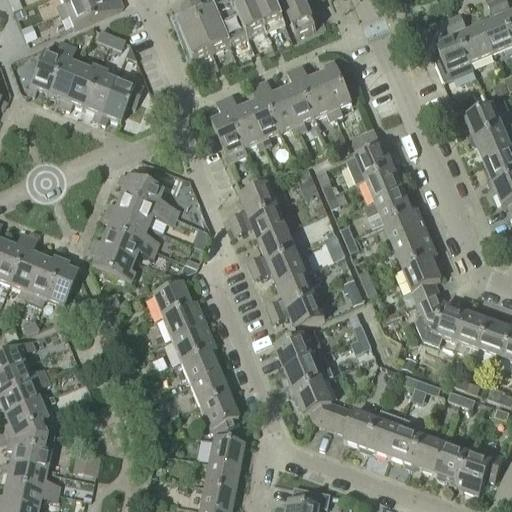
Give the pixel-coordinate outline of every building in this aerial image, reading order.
[(13,16),(20,13),(14,0),(7,0),(6,1),(13,16)] [(57,0),(62,9),(55,12),(58,18),(98,1),(98,0),(57,0)] [(271,0),(252,0),(249,2),(264,37),(283,29),(271,0)] [(315,34),(301,2),(296,0),(277,0),(296,42),(315,34)] [(103,11),(98,1),(58,18),(61,25),(67,22),(72,34),(121,14),(118,5),(103,11)] [(198,2),(189,5),(194,18),(203,14),(198,2)] [(264,37),(249,2),(231,9),(246,44),(264,37)] [(511,18),(511,19),(504,2),(494,6),(511,47),(511,18)] [(194,18),(189,5),(180,9),(186,22),(194,18)] [(511,51),(511,47),(494,6),(486,9),(494,26),(480,32),(492,60),(511,51)] [(246,44),(231,9),(214,17),(228,52),(246,44)] [(228,52),(214,17),(178,32),(193,67),(228,52)] [(492,60),(480,32),(467,37),(459,20),(450,24),(470,70),(492,60)] [(470,70),(450,24),(442,27),(450,44),(435,51),(447,79),(470,70)] [(95,46),(108,51),(111,42),(99,37),(95,46)] [(124,47),(111,42),(108,51),(120,56),(124,47)] [(46,99),(65,50),(57,47),(51,62),(42,58),(25,99),(33,102),(36,95),(46,99)] [(62,113),(78,72),(67,68),(73,53),(65,50),(46,99),(57,104),(55,110),(62,113)] [(328,78),(318,82),(335,123),(341,120),(339,114),(351,108),(335,69),(326,73),(328,78)] [(83,114),(98,75),(89,71),(87,76),(78,72),(62,113),(69,116),(71,110),(83,114)] [(335,123),(318,82),(308,86),(302,72),(294,75),(310,113),(315,124),(326,119),(329,125),(335,123)] [(98,128),(114,87),(104,83),(106,78),(98,75),(83,114),(94,119),(91,125),(98,128)] [(310,113),(294,75),(286,78),(292,93),(283,97),(300,138),(306,135),(303,129),(315,124),(310,113)] [(123,91),(114,87),(98,128),(104,131),(107,124),(119,129),(126,111),(134,114),(142,93),(125,86),(123,91)] [(300,138),(283,97),(273,101),(267,87),(259,90),(279,139),(291,134),(293,140),(300,138)] [(279,139),(259,90),(251,93),(257,108),(246,112),(264,153),(271,150),(268,144),(279,139)] [(472,100),(450,109),(455,120),(477,111),(472,100)] [(264,153),(246,112),(237,116),(231,102),(223,105),(244,154),(255,149),(258,155),(264,153)] [(244,154),(223,105),(215,108),(222,123),(211,127),(214,136),(225,162),(226,161),(229,168),(247,160),(244,154)] [(492,111),(464,123),(473,145),(505,132),(500,120),(508,116),(504,106),(492,111)] [(511,129),(506,133),(505,132),(473,145),(482,168),(511,155),(511,154),(511,129)] [(356,156),(378,147),(373,135),(351,145),(356,156)] [(355,191),(365,187),(393,175),(393,174),(397,173),(387,150),(345,167),(355,191)] [(511,181),(511,158),(511,155),(482,168),(492,190),(511,181)] [(150,171),(143,189),(154,193),(161,175),(150,171)] [(403,197),(393,175),(365,187),(374,209),(403,197)] [(123,190),(119,201),(168,221),(171,213),(157,207),(161,196),(154,193),(143,189),(127,182),(126,182),(120,180),(117,187),(123,190)] [(511,181),(492,190),(502,213),(508,211),(511,219),(511,181)] [(321,192),(326,203),(334,200),(329,188),(321,192)] [(228,224),(232,233),(277,214),(267,190),(242,201),(239,202),(245,217),(228,224)] [(411,218),(403,197),(374,209),(363,214),(367,224),(378,220),(384,232),(412,220),(411,218)] [(339,212),(334,200),(326,203),(331,215),(339,212)] [(168,221),(119,201),(115,212),(108,209),(105,216),(146,232),(150,223),(165,229),(168,221)] [(287,237),(277,214),(232,233),(235,241),(252,234),(258,249),(287,237)] [(146,232),(105,216),(102,223),(109,226),(104,237),(154,257),(157,249),(142,243),(146,232)] [(416,216),(411,218),(412,220),(384,232),(393,254),(427,240),(416,216)] [(165,229),(150,223),(146,232),(161,238),(165,229)] [(340,236),(345,248),(353,245),(348,232),(340,236)] [(154,257),(104,237),(100,248),(93,245),(91,252),(132,268),(136,258),(150,264),(154,257)] [(296,258),(287,237),(258,249),(263,261),(246,268),(250,277),(296,258)] [(0,287),(8,291),(28,242),(20,239),(14,254),(4,250),(0,259),(0,287)] [(436,262),(427,240),(393,254),(402,276),(431,264),(436,262)] [(23,305),(40,264),(30,260),(36,245),(28,242),(8,291),(19,296),(17,302),(23,305)] [(358,256),(353,245),(345,248),(350,259),(358,256)] [(128,278),(132,268),(91,252),(88,259),(94,261),(90,273),(129,289),(132,280),(128,278)] [(303,255),(296,258),(250,277),(254,285),(271,278),(277,292),(305,280),(312,277),(303,255)] [(49,268),(40,264),(23,305),(41,312),(59,266),(51,263),(49,268)] [(439,285),(431,264),(402,276),(417,310),(439,301),(433,288),(439,285)] [(67,270),(59,266),(43,306),(55,310),(52,317),(59,319),(61,313),(62,313),(76,279),(65,274),(67,270)] [(358,280),(363,292),(372,288),(366,276),(358,280)] [(315,303),(305,280),(277,292),(282,305),(265,312),(269,322),(315,303)] [(376,300),(372,288),(363,292),(368,303),(376,300)] [(151,302),(161,324),(194,309),(189,311),(180,290),(151,302)] [(101,306),(105,314),(117,309),(114,300),(101,306)] [(456,348),(466,318),(442,309),(439,301),(417,310),(420,319),(417,321),(414,328),(421,345),(439,352),(442,343),(456,348)] [(324,325),(315,303),(269,322),(272,329),(289,322),(295,337),(324,325)] [(77,309),(80,318),(93,312),(89,304),(77,309)] [(204,332),(194,309),(161,324),(170,347),(204,332)] [(105,330),(117,325),(113,317),(101,322),(105,330)] [(479,356),(489,327),(466,318),(456,348),(453,357),(462,360),(465,352),(479,356)] [(25,341),(37,336),(33,327),(21,333),(25,341)] [(502,365),(511,337),(511,330),(510,335),(489,327),(479,356),(491,361),(487,372),(497,376),(501,364),(502,365)] [(360,330),(358,331),(352,334),(358,346),(366,342),(360,330)] [(214,355),(204,332),(170,347),(180,369),(208,358),(214,355)] [(6,350),(17,345),(13,334),(1,339),(6,350)] [(274,353),(284,377),(312,365),(312,364),(323,360),(313,337),(274,353)] [(511,337),(502,365),(511,368),(511,337)] [(371,354),(366,342),(358,346),(362,357),(371,354)] [(0,381),(23,372),(19,362),(33,356),(30,347),(0,359),(0,381)] [(115,356),(121,368),(129,364),(124,352),(115,356)] [(218,379),(208,358),(180,369),(189,391),(218,379)] [(312,365),(284,377),(293,399),(322,387),(333,382),(323,360),(312,364),(312,365)] [(134,376),(129,364),(121,368),(125,379),(134,376)] [(0,402),(45,384),(42,376),(27,382),(23,372),(0,381),(0,402)] [(227,402),(218,379),(189,391),(199,414),(227,402)] [(414,394),(417,385),(405,381),(402,389),(414,394)] [(48,391),(45,384),(0,402),(0,413),(1,415),(0,415),(0,424),(4,422),(3,422),(38,408),(37,407),(33,398),(48,391)] [(464,396),(467,388),(455,384),(452,392),(464,396)] [(429,390),(417,385),(414,394),(426,398),(429,390)] [(331,409),(322,387),(293,399),(303,421),(309,419),(313,428),(333,436),(342,413),(331,409)] [(479,392),(467,388),(464,396),(476,401),(479,392)] [(498,409),(501,400),(502,398),(490,394),(486,404),(498,409)] [(134,400),(139,412),(148,409),(142,396),(134,400)] [(459,410),(462,402),(450,397),(447,406),(459,410)] [(511,407),(511,404),(501,400),(498,409),(510,413),(511,407)] [(236,424),(227,402),(199,414),(208,437),(212,435),(214,439),(212,447),(236,451),(237,450),(235,450),(238,436),(234,425),(236,424)] [(474,406),(462,402),(459,410),(471,414),(474,406)] [(44,404),(37,407),(38,408),(3,422),(4,422),(7,431),(3,433),(8,446),(8,448),(52,442),(40,414),(47,411),(44,404)] [(152,420),(148,409),(139,412),(144,423),(152,420)] [(367,455),(377,426),(342,413),(333,436),(345,440),(343,446),(367,455)] [(505,427),(508,418),(496,414),(493,422),(505,427)] [(400,434),(403,425),(380,417),(377,426),(367,455),(389,464),(400,434)] [(412,472),(422,443),(426,433),(403,425),(400,434),(389,464),(412,472)] [(45,476),(52,442),(8,448),(5,459),(10,460),(8,470),(44,477),(44,478),(51,480),(52,477),(45,476)] [(434,480),(445,451),(422,443),(412,472),(434,480)] [(157,446),(154,459),(163,461),(165,448),(157,446)] [(242,451),(237,450),(236,451),(212,447),(207,470),(237,476),(242,451)] [(457,488),(468,459),(445,451),(434,480),(436,481),(436,483),(437,485),(443,488),(446,486),(447,484),(455,487),(455,488),(457,488)] [(480,463),(468,459),(457,488),(455,488),(453,493),(478,502),(484,485),(493,488),(503,463),(482,456),(480,463)] [(98,462),(76,458),(73,474),(95,478),(98,462)] [(160,473),(163,461),(154,459),(152,471),(160,473)] [(42,489),(44,478),(44,477),(8,470),(1,468),(0,474),(0,476),(6,478),(4,489),(56,500),(58,492),(42,489)] [(232,500),(237,476),(207,470),(202,494),(232,500)] [(54,509),(56,500),(4,489),(2,501),(0,500),(0,507),(20,511),(37,511),(38,505),(54,509)] [(147,493),(144,507),(153,509),(156,495),(147,493)] [(229,511),(232,500),(202,494),(198,511),(229,511)] [(288,507),(287,511),(327,511),(329,501),(293,494),(290,507),(288,507)]
